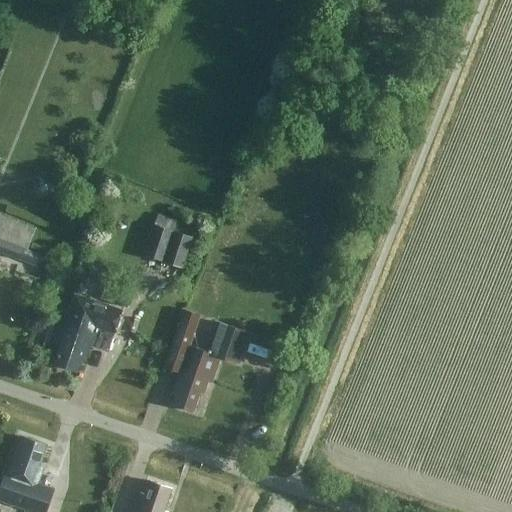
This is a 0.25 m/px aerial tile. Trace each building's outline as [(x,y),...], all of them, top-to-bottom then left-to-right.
[(37,188),(49,183),(46,174),(33,179),(37,188)] [(152,226),(142,254),(163,261),(172,233),(152,226)] [(172,233),(163,261),(180,267),(190,239),(172,233)] [(24,248),(25,244),(0,234),(0,252),(19,260),(41,268),(46,257),(24,248)] [(76,371),(82,355),(86,356),(96,326),(114,332),(121,309),(72,293),(55,345),(60,347),(54,364),(76,371)] [(193,412),(200,391),(204,392),(208,381),(211,382),(220,356),(239,362),(250,332),(220,322),(210,350),(209,350),(208,352),(189,345),(200,315),(184,309),(164,367),(180,372),(171,396),(176,397),(173,405),(193,412)] [(39,467),(46,445),(20,436),(7,476),(5,476),(0,492),(0,500),(36,511),(46,511),(53,491),(38,486),(43,468),(39,467)] [(164,510),(171,489),(171,488),(149,481),(145,494),(141,492),(134,511),(167,511),(168,511),(164,510)]
